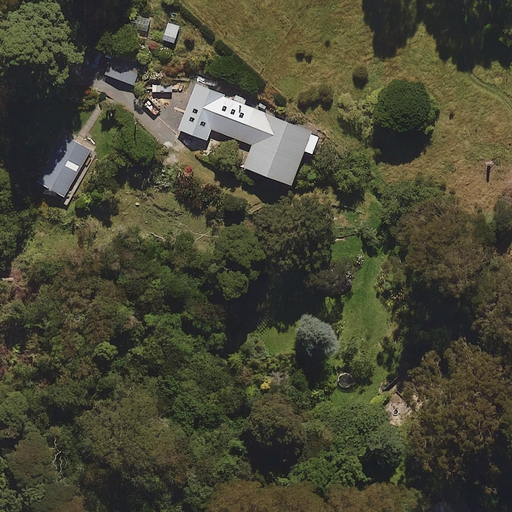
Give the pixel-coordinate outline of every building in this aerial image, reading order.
[(184,20),(166,17),(162,42),(179,45),(184,20)] [(139,69),(105,58),(100,74),(134,85),(139,69)] [(320,136),(219,97),(207,129),(253,147),(244,170),(293,189),(306,153),(313,155),(320,136)] [(91,149),(64,135),(52,157),(79,171),(91,149)] [(79,172),(55,159),(41,186),(65,199),(79,172)]
